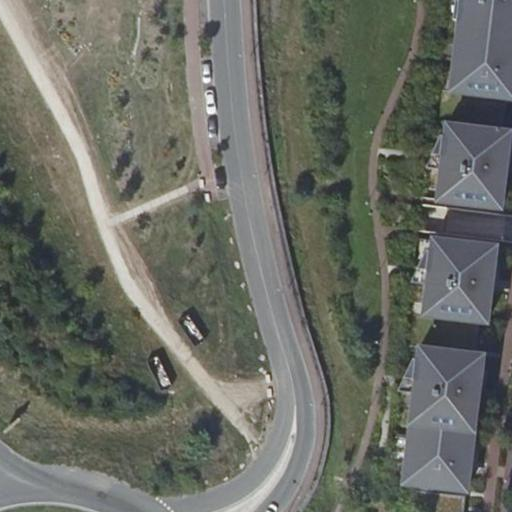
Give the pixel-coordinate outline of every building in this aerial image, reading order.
[(511,0),(455,0),(453,20),(460,21),(451,91),(506,98),(508,82),(511,82),(511,54),(511,46),(511,0)] [(502,132),(448,126),(447,136),(440,136),(432,155),(444,156),(442,170),(440,189),(450,191),(449,202),(500,208),(503,177),(507,178),(510,150),(500,149),(502,132)] [(444,156),(432,155),(426,169),(442,170),(444,156)] [(450,191),(440,189),(439,201),(449,202),(450,191)] [(488,246),(434,241),(433,251),(426,251),(418,269),(430,271),(429,285),(426,304),(436,305),(435,316),(487,322),(490,292),(493,292),(496,265),(486,264),(488,246)] [(430,271),(418,269),(412,283),(429,285),(430,271)] [(436,305),(426,304),(425,315),(435,316),(436,305)] [(475,355),(421,350),(420,360),(413,359),(405,378),(417,380),(415,394),(405,483),(431,486),(433,486),(466,490),(468,474),(471,474),(474,447),(464,446),(466,430),(473,431),(476,401),(480,401),(482,374),(473,373),(475,355)] [(417,380),(405,378),(399,392),(415,394),(417,380)] [(431,492),(404,489),(421,511),(463,511),(465,496),(432,492),(431,492)]
